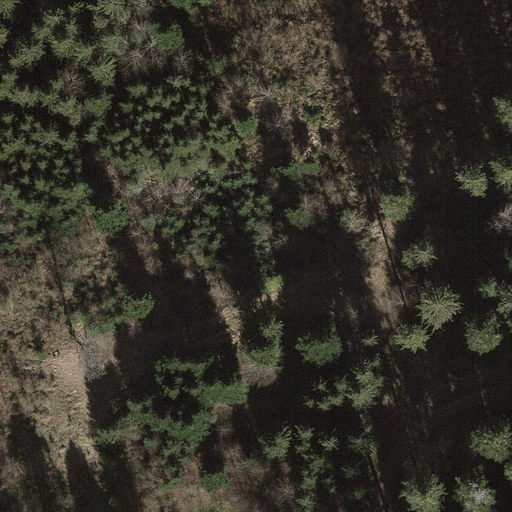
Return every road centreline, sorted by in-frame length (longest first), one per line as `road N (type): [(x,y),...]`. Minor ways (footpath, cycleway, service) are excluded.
road 1 (track): [(395,446),(386,316),(378,299),(346,283),(301,290),(89,381)]
road 2 (track): [(511,385),(460,400),(395,446),(374,511)]
